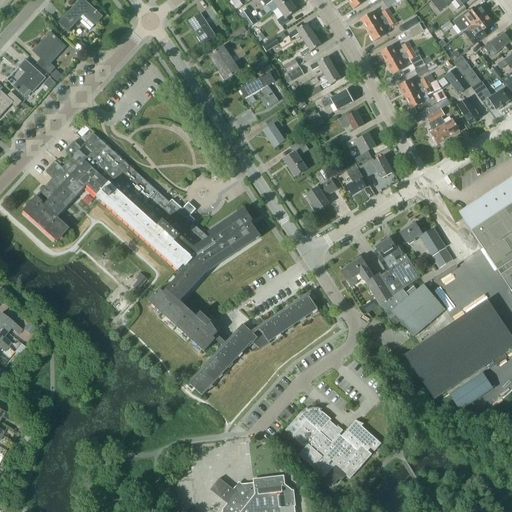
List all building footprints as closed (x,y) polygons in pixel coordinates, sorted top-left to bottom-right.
[(103,17),(84,0),(79,0),(74,6),(75,8),(65,18),(64,17),(58,23),(68,32),(83,15),(95,26),(103,17)] [(263,0),(267,5),(267,4),(273,12),(278,8),(289,0),(263,0)] [(291,1),(291,2),(289,0),(278,8),(284,16),(277,20),(281,26),(289,21),(287,18),(297,11),(294,6),(291,1)] [(348,0),(354,9),(366,1),(366,0),(348,0)] [(431,0),(431,1),(439,12),(451,2),(450,1),(451,0),(454,0),(460,7),(463,4),(468,0),(431,0)] [(464,31),(472,25),(486,15),(479,6),(470,12),(468,10),(453,22),(462,33),(464,31)] [(190,22),(198,35),(196,36),(202,44),(214,36),(211,31),(222,23),(212,7),(205,11),(212,21),(207,24),(201,15),(190,22)] [(249,28),(258,21),(248,8),(239,15),(249,28)] [(388,9),(382,12),(384,16),(377,19),(376,18),(377,18),(375,13),(374,14),(373,12),(361,19),(368,30),(393,16),(388,9)] [(493,23),(486,15),(472,25),(464,31),(474,45),(486,35),(483,31),(493,23)] [(397,23),(393,16),(368,30),(374,42),(386,35),(382,28),(389,24),(390,27),(397,23)] [(419,22),(416,16),(403,23),(406,29),(419,22)] [(447,32),(453,27),(449,21),(441,28),(445,33),(447,32)] [(299,34),(304,41),(314,35),(306,24),(297,30),(297,29),(290,34),(293,38),(299,34)] [(423,31),(419,24),(404,32),(409,39),(423,31)] [(243,25),(234,31),(229,35),(232,40),(246,31),(243,25)] [(432,34),(437,30),(433,25),(428,28),(432,34)] [(50,74),(55,68),(51,64),(66,47),(54,36),(55,36),(55,35),(54,36),(50,32),(33,51),(41,59),(37,63),(50,74)] [(497,38),(497,37),(490,42),(491,42),(484,47),(476,53),(480,58),(488,52),(494,47),(498,51),(510,42),(504,33),(497,38)] [(314,35),(304,41),(309,48),(302,52),(305,56),(311,52),(321,46),(314,35)] [(275,37),(262,45),(267,52),(276,46),(280,44),(275,37)] [(74,47),(81,54),(87,48),(80,41),(74,47)] [(387,64),(412,49),(408,42),(401,46),(403,49),(397,52),(393,45),(380,52),(387,64)] [(233,52),(232,53),(231,52),(228,54),(223,47),(210,56),(218,68),(231,59),(236,56),(233,52)] [(240,47),(233,52),(236,56),(243,51),(240,47)] [(416,56),(412,49),(387,64),(393,75),(406,68),(402,62),(409,58),(410,60),(416,56)] [(452,62),(460,56),(456,50),(448,56),(452,62)] [(243,51),(236,56),(239,60),(246,55),(243,51)] [(504,59),(504,60),(497,65),(501,69),(508,64),(511,69),(511,67),(511,54),(511,55),(510,54),(504,59)] [(236,56),(231,59),(218,68),(222,74),(220,75),(224,81),(226,80),(239,71),(234,63),(239,60),(236,56)] [(426,65),(432,61),(429,56),(423,60),(426,65)] [(465,61),(462,56),(453,63),(456,67),(465,61)] [(268,63),(264,57),(255,62),(250,66),(254,72),(259,68),(268,63)] [(320,66),(324,74),(334,68),(328,57),(318,62),(310,66),(313,70),(320,66)] [(25,73),(13,86),(24,96),(30,90),(33,93),(46,78),(25,59),(18,67),(25,73)] [(284,66),(288,73),(299,66),(295,60),(284,66)] [(429,72),(428,72),(438,67),(435,61),(415,71),(419,77),(429,72)] [(468,65),(465,61),(456,67),(460,71),(468,65)] [(460,71),(463,76),(472,69),(468,65),(460,71)] [(292,82),(304,75),(300,67),(287,74),(292,82)] [(490,70),(493,74),(496,79),(502,75),(495,67),(490,70)] [(328,81),(321,85),(324,90),(331,85),(340,80),(334,68),(324,74),(328,81)] [(457,68),(445,76),(459,94),(470,86),(457,68)] [(475,74),(472,69),(463,76),(466,80),(475,74)] [(268,86),(275,82),(270,72),(240,89),(245,99),(260,90),(265,95),(261,100),(267,109),(279,101),(268,86)] [(511,72),(502,79),(506,84),(511,93),(511,72)] [(434,82),(430,74),(427,76),(420,80),(422,83),(415,87),(411,79),(399,86),(405,97),(431,84),(436,81),(434,82)] [(478,78),(475,74),(466,80),(469,84),(478,78)] [(50,78),(44,84),(50,89),(55,83),(50,78)] [(444,78),(438,82),(442,88),(448,83),(444,78)] [(469,84),(473,89),(481,82),(478,78),(469,84)] [(436,81),(431,84),(405,97),(411,109),(423,103),(419,95),(426,91),(428,95),(435,91),(440,88),(436,81)] [(477,86),(473,89),(482,102),(486,100),(487,101),(489,100),(496,110),(510,101),(502,89),(492,96),(488,90),(487,91),(482,94),(477,86)] [(444,89),(434,93),(438,101),(448,97),(444,89)] [(7,96),(0,90),(0,115),(1,116),(12,104),(16,108),(22,102),(11,92),(7,96)] [(333,98),(332,96),(321,102),(325,109),(334,104),(338,111),(353,102),(347,90),(333,98)] [(306,105),(302,98),(296,101),(300,108),(306,105)] [(468,98),(457,106),(470,125),(480,118),(476,112),(477,111),(473,105),(468,98)] [(295,107),(290,110),(294,116),(299,112),(295,107)] [(449,138),(434,113),(430,108),(423,112),(426,117),(431,125),(430,126),(433,131),(430,133),(437,145),(449,138)] [(441,109),(434,113),(449,138),(460,131),(453,119),(445,124),(441,117),(445,115),(441,109)] [(348,114),(339,119),(344,128),(348,126),(348,125),(350,123),(354,130),(364,125),(357,112),(349,116),(348,114)] [(308,119),(314,129),(324,123),(319,113),(308,119)] [(275,148),(285,141),(277,130),(283,126),(276,116),(266,123),(269,128),(263,132),(275,148)] [(40,192),(23,211),(57,242),(70,228),(58,217),(75,198),(87,185),(98,195),(97,196),(179,271),(180,269),(183,271),(166,289),(164,292),(160,289),(148,301),(204,351),(215,339),(222,346),(188,383),(190,385),(202,396),(254,343),(260,349),(266,346),(270,343),(269,342),(318,309),(309,296),(253,333),(243,324),(238,329),(226,342),(220,336),(217,333),(218,332),(211,322),(211,321),(201,312),(197,316),(180,301),(185,296),(185,295),(205,274),(252,241),(253,242),(261,236),(252,223),(251,221),(253,220),(244,208),(208,233),(211,237),(209,238),(192,222),(190,224),(185,219),(188,216),(185,214),(182,211),(179,214),(174,210),(176,208),(169,202),(137,173),(94,133),(84,144),(93,152),(87,158),(79,150),(82,148),(74,141),(65,151),(72,157),(63,168),(60,165),(61,164),(58,162),(56,160),(47,170),(47,171),(46,172),(47,172),(47,173),(47,174),(53,179),(40,192)] [(369,134),(357,140),(356,138),(347,143),(350,149),(357,145),(363,155),(355,159),(358,165),(371,157),(367,152),(376,147),(376,146),(375,146),(369,134)] [(340,144),(336,137),(322,146),(325,152),(340,144)] [(308,169),(300,156),(309,150),(302,139),(289,147),(294,153),(283,161),(284,161),(290,170),(291,170),(295,176),(294,177),(294,178),(308,169)] [(375,162),(373,159),(361,166),(367,177),(377,171),(381,178),(393,172),(384,157),(375,162)] [(362,180),(364,179),(358,170),(359,169),(356,164),(345,170),(353,183),(347,186),(353,196),(366,188),(362,180)] [(511,178),(460,214),(483,248),(511,291),(511,178)] [(306,195),(313,204),(310,206),(315,213),(317,211),(318,212),(329,204),(325,198),(337,189),(331,180),(319,188),(318,187),(306,195)] [(190,224),(192,222),(194,220),(190,216),(196,209),(188,203),(182,209),(172,200),(169,202),(176,208),(174,210),(179,214),(182,211),(185,214),(188,216),(185,219),(190,224)] [(408,242),(410,244),(416,240),(415,238),(419,236),(431,255),(445,247),(434,229),(427,233),(425,229),(421,232),(415,223),(400,233),(407,243),(408,242)] [(395,247),(390,239),(376,247),(383,259),(393,252),(398,260),(406,255),(400,245),(395,247)] [(434,255),(442,267),(452,261),(444,249),(442,250),(434,255)] [(380,305),(393,296),(380,275),(379,273),(374,277),(368,269),(368,268),(361,257),(340,270),(351,287),(355,285),(356,283),(357,281),(357,279),(356,277),(361,274),(363,278),(380,305),(380,304),(380,305)] [(420,277),(408,258),(380,275),(393,296),(403,290),(403,289),(420,277)] [(143,275),(133,286),(136,288),(138,290),(147,279),(143,275)] [(406,293),(403,290),(393,296),(380,305),(390,316),(388,317),(395,325),(401,321),(414,336),(445,310),(423,285),(417,290),(414,286),(406,293)] [(511,336),(488,300),(405,355),(435,400),(511,348),(511,336)] [(374,301),(364,308),(367,313),(368,313),(377,307),(374,301)] [(0,314),(0,327),(7,333),(11,328),(18,334),(22,330),(0,313),(0,314)] [(28,323),(23,329),(30,335),(34,329),(35,328),(28,323)] [(3,337),(7,333),(0,327),(0,341),(8,348),(11,343),(3,337)] [(21,344),(17,350),(22,354),(26,348),(25,347),(21,344)] [(356,420),(355,420),(356,421),(346,432),(341,437),(335,431),(338,428),(330,421),(331,419),(325,414),(323,412),(320,411),(321,409),(317,408),(312,408),(308,410),(307,408),(304,410),(301,413),(285,430),(305,448),(299,455),(325,478),(334,485),(339,479),(341,481),(346,476),(350,479),(370,456),(372,454),(368,451),(371,448),(374,451),(376,450),(381,444),(362,426),(364,424),(363,423),(359,422),(356,420)] [(0,418),(1,417),(10,421),(12,417),(0,410),(0,418)] [(15,442),(19,445),(23,439),(24,437),(22,436),(19,434),(15,442)] [(294,490),(292,490),(286,485),(285,484),(284,476),(269,478),(269,477),(268,477),(268,478),(253,480),(253,483),(246,484),(239,493),(220,478),(211,490),(230,505),(224,511),(223,511),(222,511),(295,511),(293,491),(294,491),(294,490)]
